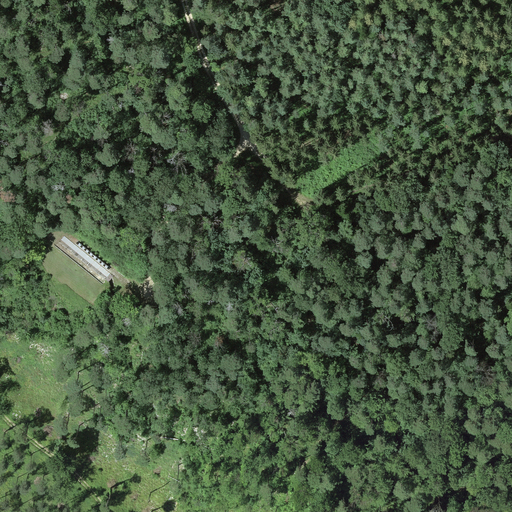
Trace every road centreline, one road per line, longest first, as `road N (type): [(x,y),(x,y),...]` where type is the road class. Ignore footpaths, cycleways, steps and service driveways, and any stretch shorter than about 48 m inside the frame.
road 1 (track): [(185,0),(232,110),(292,190),(314,202),(355,194)]
road 2 (track): [(249,135),(156,237),(142,294),(118,276)]
road 3 (track): [(107,511),(78,475),(0,409)]
